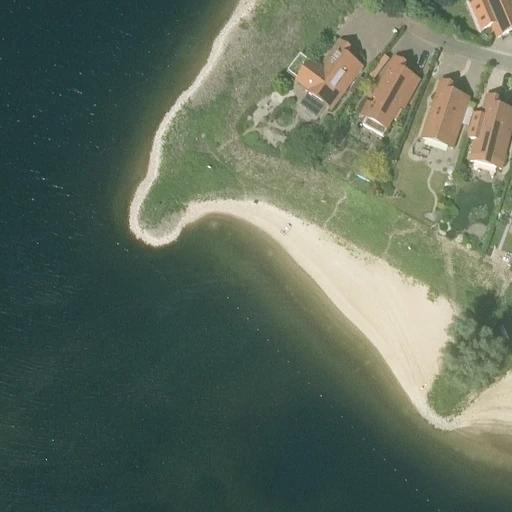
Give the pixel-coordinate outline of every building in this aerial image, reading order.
[(511,0),(485,0),(488,7),(485,8),(498,39),(511,32),(511,0)] [(312,63),(297,82),(306,89),(304,91),(330,110),(362,67),(345,56),(350,49),(340,42),(321,69),(312,63)] [(367,101),(359,115),(367,120),(363,127),(383,138),(400,108),(403,110),(419,81),(402,71),(406,64),(395,59),(373,97),(377,99),(374,105),(367,101)] [(453,85),(441,81),(422,139),(452,150),(469,99),(450,93),(453,85)] [(501,170),(503,163),(511,126),(511,110),(496,107),(498,99),(487,96),(482,116),(474,114),(467,140),(475,142),(472,155),(470,162),(501,170)]
